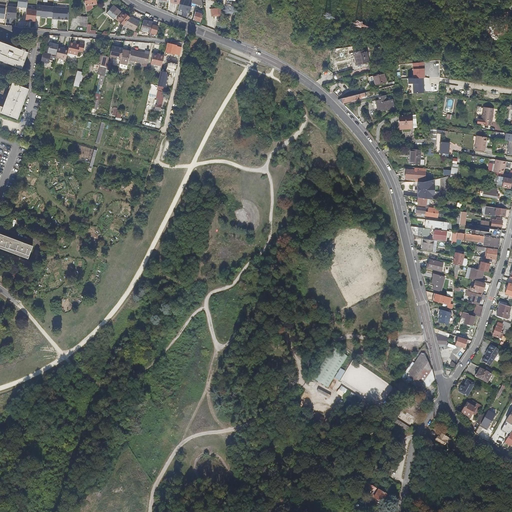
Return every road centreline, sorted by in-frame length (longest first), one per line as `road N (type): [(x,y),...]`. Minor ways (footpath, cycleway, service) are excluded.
road 1 (tertiary): [(442,390),(394,194),(363,138),(296,74),(128,0)]
road 2 (track): [(264,167),(272,189),(269,238),(229,286),(206,299),(217,345),(264,303),(274,308),(299,372),(316,351),(348,335),(430,336)]
road 3 (track): [(65,357),(125,295),(191,165)]
road 4 (track): [(275,62),(270,75),(305,107),(299,131),(258,169),(221,160),(191,165)]
road 5 (residential): [(442,390),(476,343),(511,218)]
road 6 (residential): [(184,43),(37,31)]
road 7 (track): [(191,165),(254,53)]
